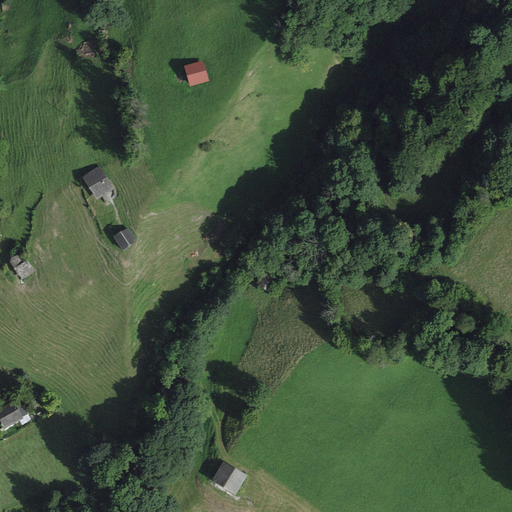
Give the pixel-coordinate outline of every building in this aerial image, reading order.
[(186,68),(192,85),(207,80),(202,63),(186,68)] [(84,177),(97,198),(113,188),(99,167),(84,177)] [(123,251),(133,244),(131,241),(134,239),(128,230),(115,239),(123,251)] [(12,261),(24,279),(34,272),(22,254),(12,261)] [(258,283),(270,293),(278,282),(266,272),(258,283)] [(0,411),(0,414),(6,426),(27,414),(19,400),(0,411)] [(225,463),(214,480),(234,493),(245,475),(225,463)]
